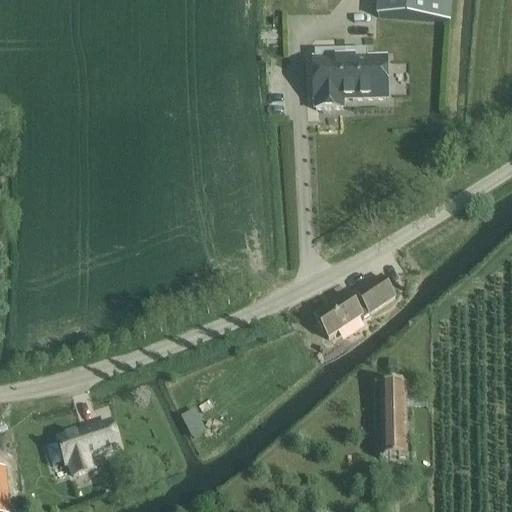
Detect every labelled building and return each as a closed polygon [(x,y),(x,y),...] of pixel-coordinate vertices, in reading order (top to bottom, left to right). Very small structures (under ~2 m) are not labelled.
[(373,0),(372,25),(448,29),(449,0),(373,0)] [(317,61),(315,61),(316,103),(317,103),(317,111),(344,111),(344,102),(389,101),(388,60),(369,60),(369,52),(316,52),(317,61)] [(396,300),(392,295),(381,278),(356,295),(356,296),(350,300),(349,297),(315,320),(329,341),(361,319),(354,309),(360,306),(368,318),(396,300)] [(398,362),(389,362),(389,371),(398,371),(398,362)] [(408,386),(381,387),(381,441),(381,461),(408,461),(408,441),(408,410),(428,410),(428,394),(408,394),(408,386)] [(58,445),(46,449),(52,468),(64,465),(65,471),(68,470),(72,481),(98,473),(94,461),(122,452),(112,421),(56,439),(58,445)] [(0,470),(0,503),(9,502),(4,470),(0,470)]
